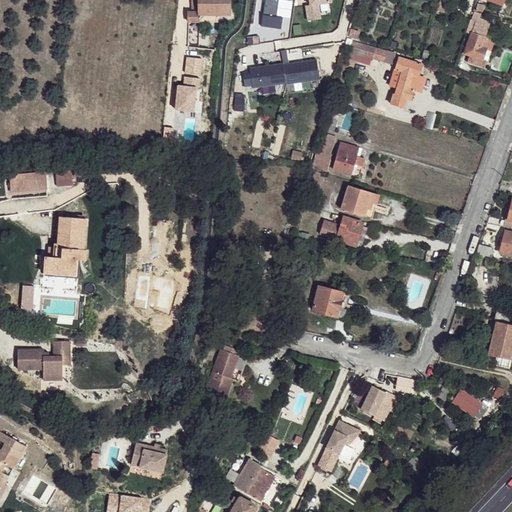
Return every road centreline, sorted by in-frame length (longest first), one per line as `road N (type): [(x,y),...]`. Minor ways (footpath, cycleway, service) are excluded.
road 1 (residential): [(293,339),(399,370),(425,360),(511,114)]
road 2 (residential): [(0,210),(48,203),(93,180),(131,179),(144,207),(144,257)]
road 3 (unknown): [(293,463),(352,354)]
